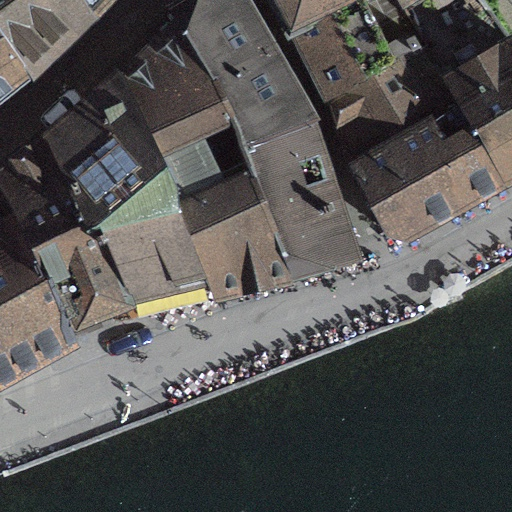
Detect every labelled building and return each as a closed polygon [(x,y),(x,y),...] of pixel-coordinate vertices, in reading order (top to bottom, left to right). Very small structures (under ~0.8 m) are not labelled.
[(0,0),(0,29),(30,77),(81,25),(62,0),(0,0)] [(62,0),(81,25),(105,0),(62,0)] [(325,183),(310,127),(234,0),(197,0),(177,11),(163,19),(168,26),(170,25),(173,29),(238,149),(240,148),(288,277),(316,269),(342,262),(343,265),(355,261),(351,249),(348,251),(325,183)] [(421,49),(429,60),(499,24),(482,0),(265,0),(286,40),(297,35),(302,43),(329,98),(421,49)] [(511,0),(482,0),(499,24),(511,42),(511,0)] [(401,239),(502,183),(511,177),(511,42),(499,24),(429,60),(461,111),(355,174),(361,186),(387,235),(401,239)] [(142,292),(199,279),(211,295),(218,293),(288,277),(240,148),(238,149),(173,29),(149,53),(140,62),(129,74),(120,82),(98,100),(45,145),(16,166),(2,176),(0,174),(0,195),(14,220),(19,217),(33,243),(62,321),(65,321),(127,295),(142,292)] [(0,100),(30,77),(0,29),(0,100)] [(329,98),(352,169),(355,174),(461,111),(429,60),(421,49),(329,98)] [(0,380),(70,343),(65,321),(62,321),(33,243),(19,217),(14,220),(0,227),(0,380)]
